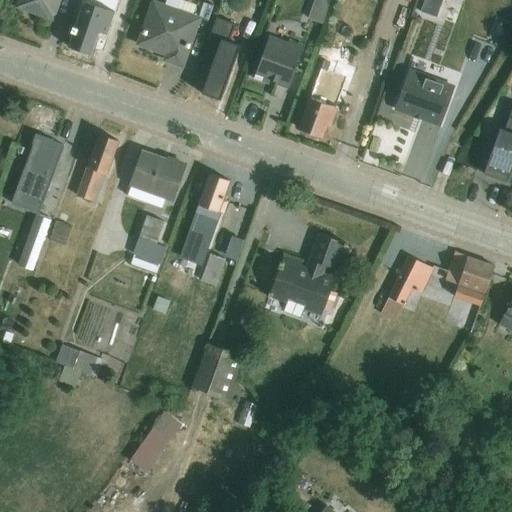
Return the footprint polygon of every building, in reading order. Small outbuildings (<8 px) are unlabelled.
[(52,20),(59,0),(19,0),(17,8),(52,20)] [(79,0),(74,14),(80,16),(69,47),(89,55),(108,0),(79,0)] [(180,0),(166,0),(165,5),(154,1),(138,45),(167,55),(165,61),(181,67),(199,17),(192,15),(196,5),(180,0)] [(313,0),(306,19),(322,25),(330,0),(313,0)] [(438,20),(445,0),(423,0),(419,13),(438,20)] [(216,18),(209,38),(220,41),(201,94),(220,101),(239,47),(235,45),(235,43),(227,41),(233,24),(229,22),(231,17),(219,14),(218,18),(216,18)] [(304,45),(298,43),(297,47),(292,45),(293,41),(288,40),(287,43),(269,36),(253,80),(268,85),(270,81),(275,83),(275,85),(288,90),(304,45)] [(440,126),(454,86),(409,69),(395,107),(414,114),(416,110),(424,113),(422,119),(440,126)] [(329,86),(331,81),(318,76),(298,129),(321,138),(326,125),(329,126),(335,108),(334,107),(340,90),(329,86)] [(511,182),(511,108),(504,131),(500,130),(483,175),(511,185),(511,182)] [(40,207),(63,147),(52,143),(52,141),(36,135),(8,212),(29,219),(34,205),(40,207)] [(95,205),(118,142),(99,135),(77,197),(86,199),(85,202),(95,205)] [(142,153),(127,196),(162,209),(165,200),(171,202),(184,166),(168,160),(166,165),(161,164),(162,160),(142,153)] [(209,175),(180,259),(201,266),(219,214),(223,215),(228,201),(222,199),(228,181),(209,175)] [(33,271),(52,220),(36,214),(18,265),(33,271)] [(134,255),(130,265),(156,275),(165,248),(156,244),(164,222),(146,216),(133,255),(134,255)] [(56,221),(49,241),(65,246),(72,227),(56,221)] [(232,250),(240,253),(247,236),(235,231),(229,245),(233,246),(232,250)] [(324,273),(327,267),(337,271),(347,245),(318,234),(306,268),(300,266),(302,261),(283,255),(268,298),(285,304),(282,313),(300,319),(303,310),(320,317),(325,303),(333,306),(337,294),(329,292),(335,277),(324,273)] [(480,307),(494,267),(455,253),(445,281),(457,285),(453,298),(480,307)] [(210,254),(200,282),(216,287),(225,260),(210,254)] [(394,323),(412,289),(421,294),(433,269),(408,256),(379,315),(394,323)] [(157,297),(152,311),(165,315),(170,302),(157,297)] [(511,300),(498,325),(511,332),(511,300)] [(207,344),(191,388),(234,403),(240,388),(235,387),(240,373),(239,373),(244,358),(207,344)] [(64,366),(85,375),(97,379),(103,360),(61,345),(55,363),(64,366)] [(85,375),(64,366),(59,382),(80,390),(85,375)] [(250,428),(257,406),(245,402),(238,424),(250,428)] [(147,474),(182,425),(164,412),(129,461),(147,474)] [(318,441),(328,449),(336,437),(326,430),(318,441)] [(423,495),(447,511),(457,497),(434,480),(423,495)]
